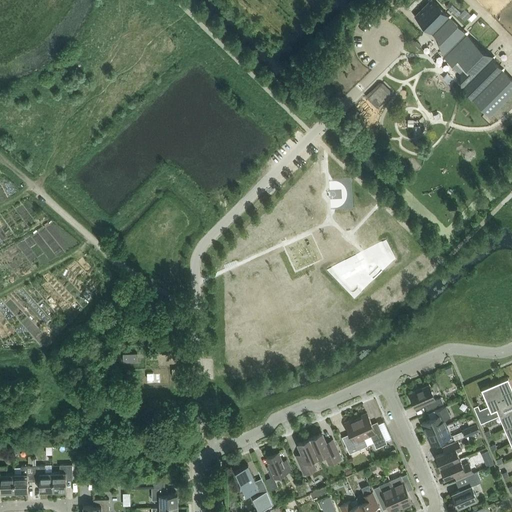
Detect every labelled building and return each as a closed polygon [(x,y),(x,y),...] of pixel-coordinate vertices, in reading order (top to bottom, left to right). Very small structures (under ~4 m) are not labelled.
[(511,78),(486,52),(433,0),(429,0),(414,16),(469,70),(474,75),(463,86),(485,108),(491,114),(511,93),(511,78)] [(465,9),(459,15),(465,21),(471,14),(465,9)] [(156,19),(164,26),(169,20),(161,13),(156,19)] [(170,42),(179,50),(188,40),(179,32),(170,42)] [(166,36),(161,40),(164,45),(170,41),(166,36)] [(381,85),(367,98),(376,106),(389,93),(381,85)] [(138,353),(124,353),(124,361),(138,361),(138,353)] [(489,407),(511,397),(511,386),(508,376),(481,388),(489,407)] [(429,385),(409,393),(416,408),(424,404),(427,410),(443,403),(441,397),(435,399),(429,385)] [(499,415),(505,428),(511,425),(511,397),(489,407),(481,410),(479,405),(474,407),(482,423),(499,415)] [(422,422),(426,434),(446,425),(443,419),(450,416),(445,406),(428,413),(430,419),(422,422)] [(362,416),(356,419),(364,437),(370,435),(376,448),(387,443),(377,421),(372,424),(367,412),(361,415),(362,416)] [(368,445),(364,437),(356,419),(351,421),(350,420),(345,422),(349,433),(342,436),(349,453),(368,445)] [(452,422),(446,425),(426,434),(431,444),(451,436),(448,430),(454,427),(452,422)] [(477,424),(463,429),(466,436),(479,430),(477,424)] [(322,432),(310,438),(318,456),(324,453),(329,464),(341,458),(333,439),(326,442),(322,432)] [(312,459),(318,456),(310,438),(298,443),(302,453),(296,455),(304,474),(316,469),(312,459)] [(436,455),(440,467),(460,458),(457,451),(462,449),(458,440),(443,446),(445,452),(436,455)] [(267,469),(271,477),(265,480),(270,491),(278,487),(274,478),(290,470),(286,461),(282,462),(278,452),(266,458),(271,468),(267,469)] [(460,458),(440,467),(445,478),(454,474),(457,479),(473,472),(468,463),(463,465),(460,458)] [(491,458),(484,461),(487,467),(494,464),(491,458)] [(34,481),(40,480),(40,484),(40,490),(54,490),(53,472),(46,472),(45,464),(33,465),(34,481)] [(60,472),(53,472),(54,490),(67,489),(66,480),(73,479),(72,464),(60,464),(60,472)] [(2,492),(15,491),(14,473),(7,474),(7,466),(0,465),(0,481),(2,481),(2,492)] [(28,491),(28,485),(28,481),(34,481),(33,465),(21,465),(22,473),(14,473),(15,491),(28,491)] [(235,470),(240,481),(240,489),(243,489),(246,494),(253,491),(256,496),(254,497),(260,511),(274,504),(268,491),(262,478),(255,481),(248,465),(235,470)] [(459,485),(461,489),(452,493),(458,507),(477,499),(471,486),(482,481),(477,471),(466,475),(468,481),(459,485)] [(401,475),(390,480),(401,507),(413,502),(408,491),(413,488),(407,473),(401,476),(401,475)] [(390,511),(401,507),(390,480),(379,485),(379,486),(374,488),(380,503),(386,501),(390,511)] [(328,484),(311,492),(314,498),(331,490),(328,484)] [(161,507),(178,507),(178,493),(167,493),(167,487),(152,488),(152,500),(160,500),(161,507)] [(359,504),(362,511),(375,511),(373,505),(378,503),(373,491),(362,495),(365,501),(359,504)] [(319,500),(324,511),(329,511),(336,509),(330,496),(319,500)] [(84,506),(83,511),(101,511),(109,511),(109,499),(93,499),(93,506),(84,506)] [(362,511),(359,504),(353,506),(350,501),(340,505),(342,511),(362,511)]
